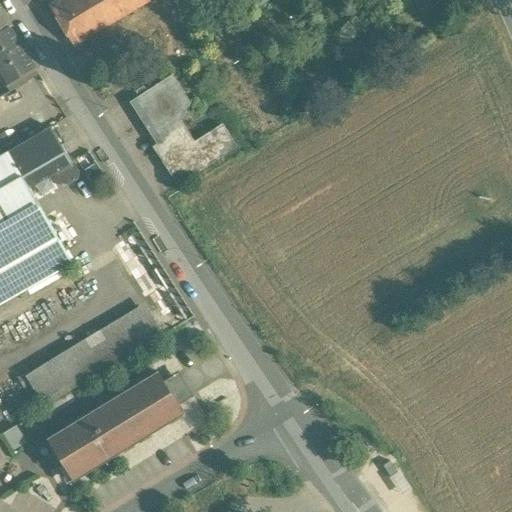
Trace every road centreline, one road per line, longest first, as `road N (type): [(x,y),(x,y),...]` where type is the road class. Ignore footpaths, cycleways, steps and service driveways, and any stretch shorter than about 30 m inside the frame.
road 1 (residential): [(292,417),(21,0)]
road 2 (residential): [(292,417),(134,511)]
